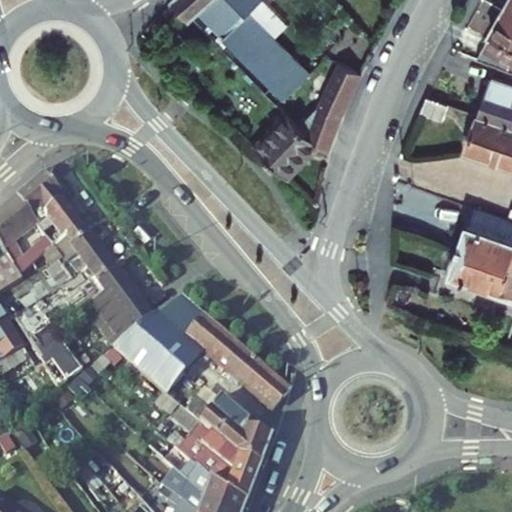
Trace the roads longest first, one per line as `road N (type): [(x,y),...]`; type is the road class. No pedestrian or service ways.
road 1 (secondary): [(75,126),(116,135),(152,163),(295,333),(319,398)]
road 2 (secondary): [(344,316),(331,278),(333,238),(382,100),(434,0)]
road 3 (secondary): [(344,316),(142,110),(116,68)]
